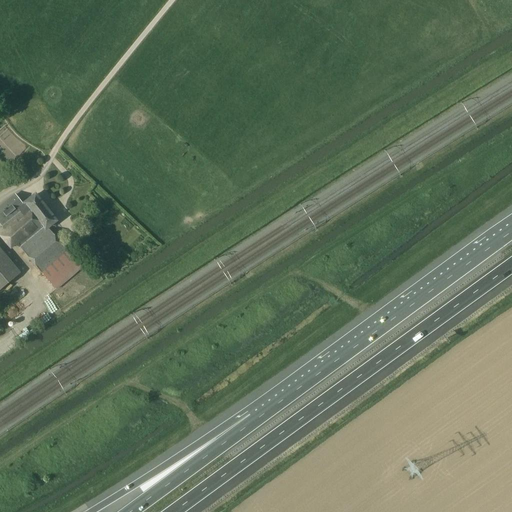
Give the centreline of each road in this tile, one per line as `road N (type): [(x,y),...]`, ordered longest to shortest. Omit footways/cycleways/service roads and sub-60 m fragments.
road 1 (motorway): [(174,511),(511,266)]
road 2 (motorway): [(511,231),(257,419)]
road 3 (unknown): [(159,0),(30,169)]
road 4 (motorway): [(257,419),(91,511)]
road 5 (motorway): [(257,419),(131,511)]
